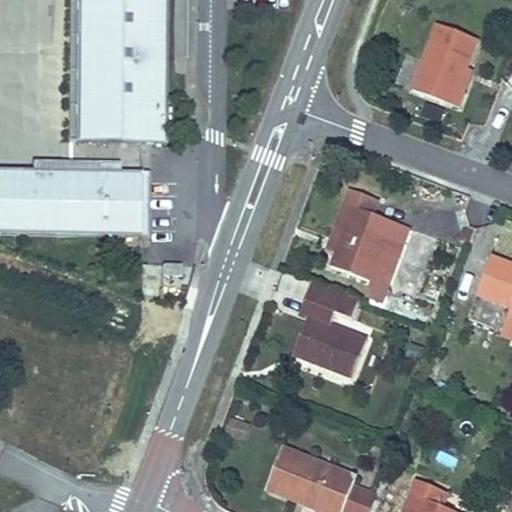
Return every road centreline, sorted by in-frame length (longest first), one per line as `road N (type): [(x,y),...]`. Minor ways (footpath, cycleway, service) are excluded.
road 1 (unclassified): [(142,502),(286,108)]
road 2 (residential): [(511,191),(286,108)]
